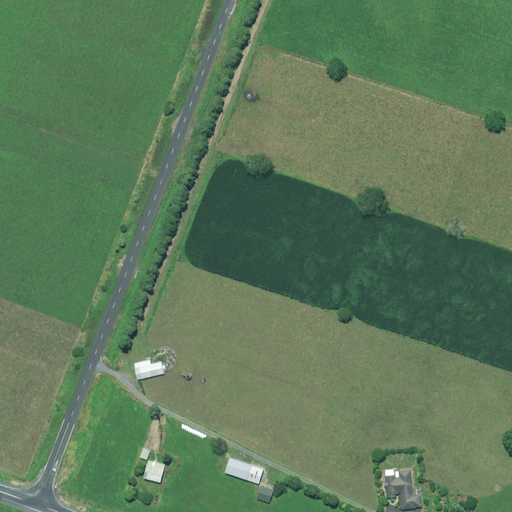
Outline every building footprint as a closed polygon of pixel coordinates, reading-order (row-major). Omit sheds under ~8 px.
[(152,365),(151,361),(136,364),(139,379),(150,377),(150,378),(166,374),(163,363),(152,365)] [(152,452),(145,449),(141,458),(148,460),(152,452)] [(264,470),(232,459),(227,473),(259,484),(264,470)] [(167,466),(150,461),(145,479),(162,483),(167,466)] [(415,498),(412,471),(396,473),(395,468),(385,470),(388,499),(397,498),(397,495),(401,495),(403,510),(423,508),(422,498),(415,498)] [(275,490),(263,486),(259,500),(271,504),(275,490)]
